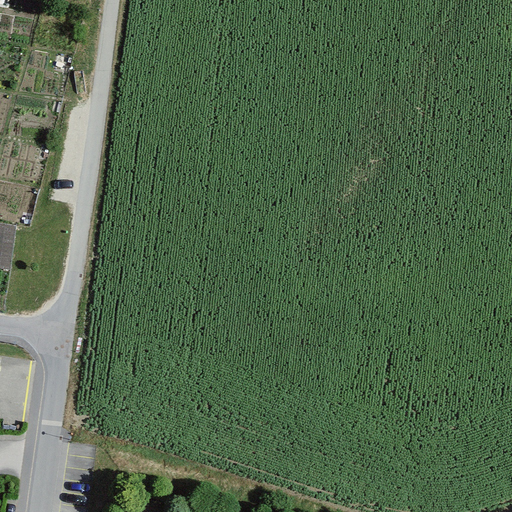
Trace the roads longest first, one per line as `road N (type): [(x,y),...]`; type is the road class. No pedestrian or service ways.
road 1 (residential): [(113,3),(66,334)]
road 2 (residential): [(66,334),(42,511)]
